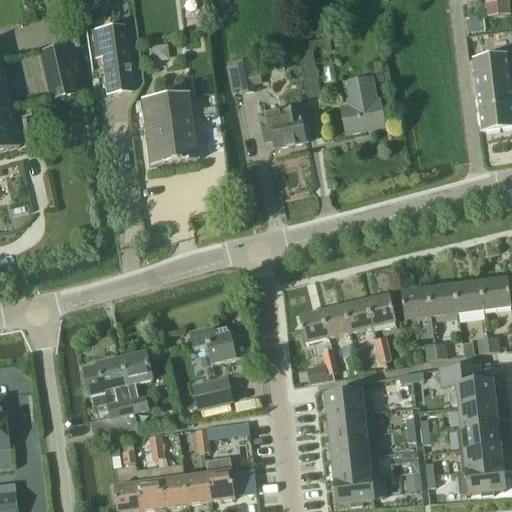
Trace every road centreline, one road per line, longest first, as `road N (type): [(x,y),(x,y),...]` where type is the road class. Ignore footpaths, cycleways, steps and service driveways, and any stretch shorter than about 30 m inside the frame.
road 1 (residential): [(288,511),(259,247)]
road 2 (tertiary): [(259,247),(511,184)]
road 3 (tertiary): [(42,311),(259,247)]
road 4 (unclassified): [(68,511),(42,311)]
